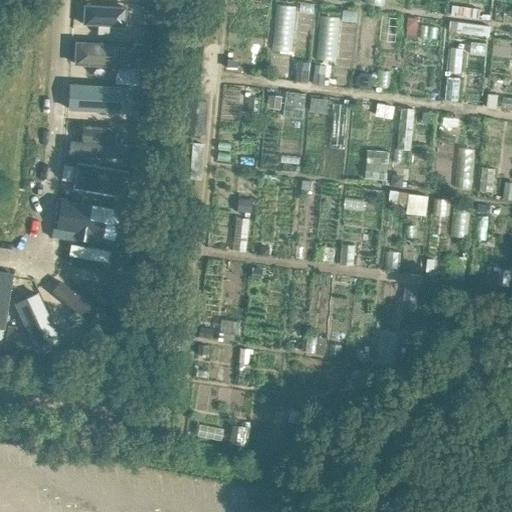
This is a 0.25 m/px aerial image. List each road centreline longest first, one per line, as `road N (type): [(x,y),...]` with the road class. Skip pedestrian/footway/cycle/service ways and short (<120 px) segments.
road 1 (track): [(0,387),(184,415),(232,0)]
road 2 (residential): [(0,256),(32,253),(39,236),(63,0)]
road 3 (track): [(226,80),(511,116)]
road 4 (track): [(205,249),(438,280)]
